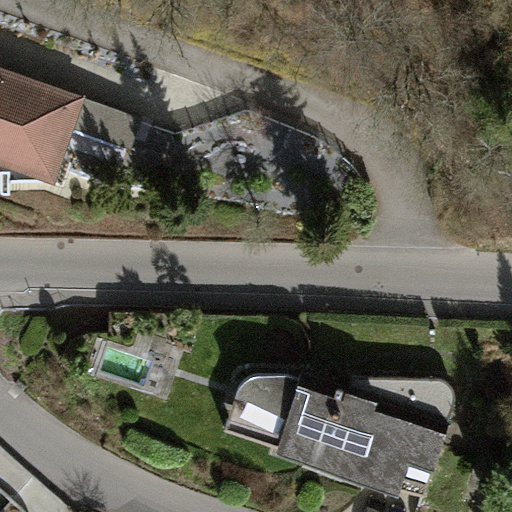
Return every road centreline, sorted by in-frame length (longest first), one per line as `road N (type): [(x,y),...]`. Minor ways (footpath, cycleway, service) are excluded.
road 1 (residential): [(18,0),(342,118),(389,150),(407,184),(407,279)]
road 2 (tertiary): [(407,279),(0,270)]
road 3 (residential): [(155,511),(99,484),(0,410)]
